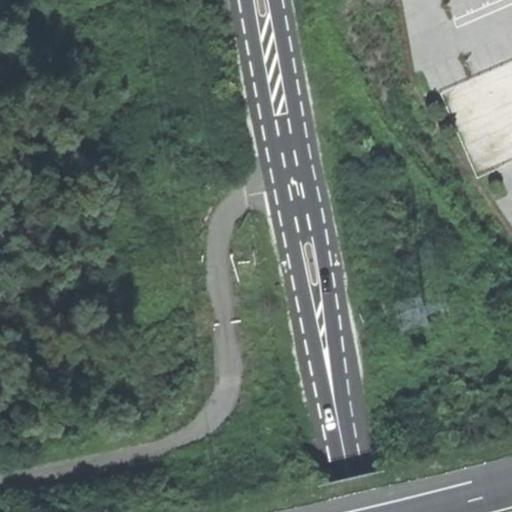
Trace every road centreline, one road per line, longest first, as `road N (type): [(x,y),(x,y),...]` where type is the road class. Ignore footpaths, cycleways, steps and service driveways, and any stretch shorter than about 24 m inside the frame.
road 1 (secondary): [(246,0),(306,335),(347,467)]
road 2 (secondary): [(347,467),(336,263),(272,0)]
